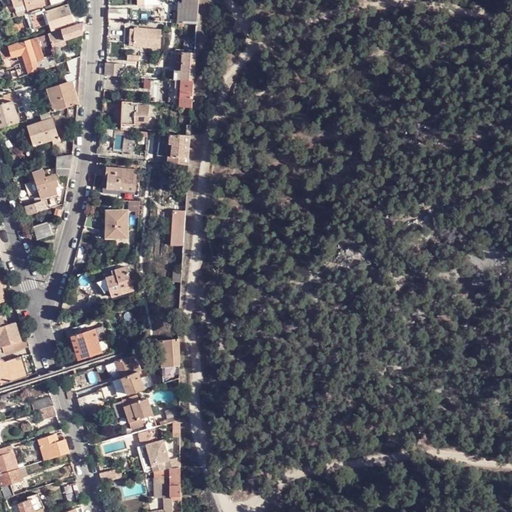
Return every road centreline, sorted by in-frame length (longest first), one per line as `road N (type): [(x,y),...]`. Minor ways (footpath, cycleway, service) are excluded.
road 1 (track): [(255,44),(210,135),(190,325),(199,432),(230,511)]
road 2 (residential): [(96,0),(75,222),(50,299),(34,306)]
road 3 (track): [(244,511),(317,469),(348,461),(413,453),(511,466)]
road 4 (track): [(511,17),(396,4),(317,19),(255,44)]
road 5 (residential): [(96,511),(34,306)]
